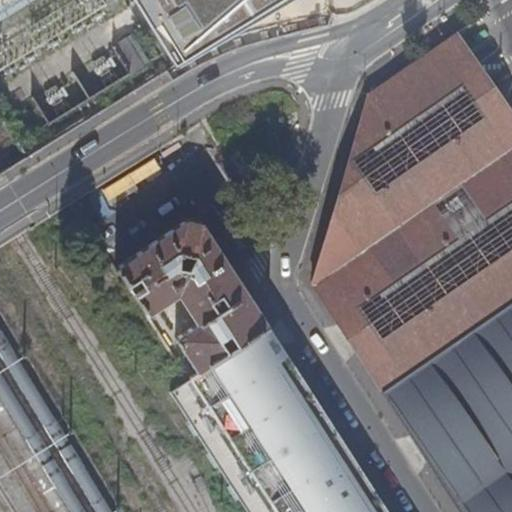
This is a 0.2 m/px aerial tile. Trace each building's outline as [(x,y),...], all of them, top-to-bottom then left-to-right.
[(281,0),(0,0),(0,11),(19,0),(133,0),(167,52),(173,63),(281,0)] [(150,60),(132,33),(114,45),(131,72),(150,60)] [(504,104),(456,35),(366,97),(310,283),(457,511),(511,511),(511,115),(509,111),(504,104)] [(228,335),(236,347),(268,326),(202,224),(187,219),(116,270),(127,287),(139,278),(145,288),(133,296),(145,315),(176,295),(196,323),(174,338),(197,372),(227,353),(219,340),(228,335)] [(387,511),(350,455),(268,326),(236,347),(227,353),(197,372),(167,391),(245,511),(387,511)]
